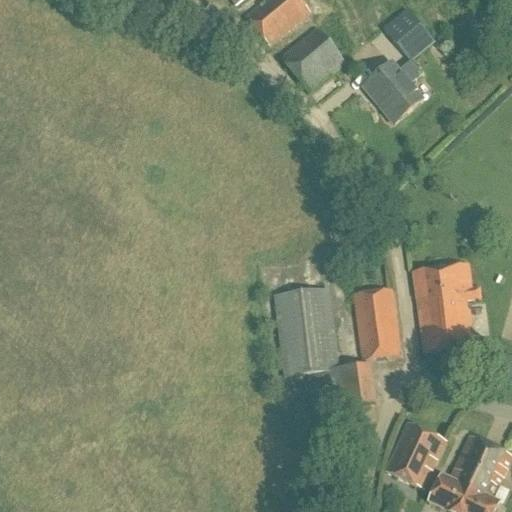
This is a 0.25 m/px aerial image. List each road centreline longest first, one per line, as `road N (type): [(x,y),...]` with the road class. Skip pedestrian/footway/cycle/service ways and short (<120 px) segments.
road 1 (unclassified): [(418,376),(407,355),(386,225),(325,136),(242,62),(98,0)]
road 2 (unclassified): [(365,511),(385,426),(418,376)]
